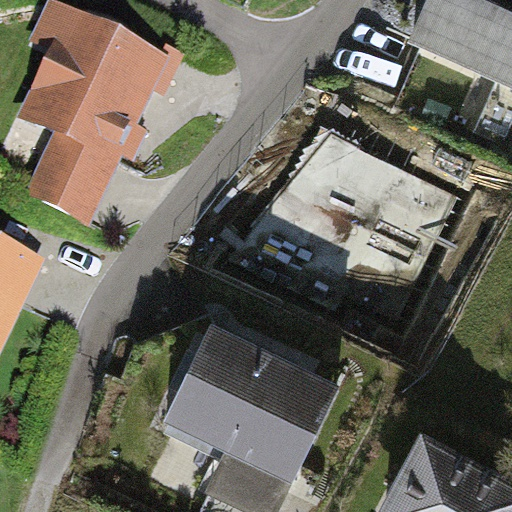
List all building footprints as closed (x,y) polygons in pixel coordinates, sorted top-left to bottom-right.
[(160,51),(54,0),(50,0),(26,49),(50,60),(19,123),(51,139),(25,192),(92,225),(124,159),(135,165),(144,147),(153,130),(144,125),(157,99),(166,104),(190,54),(165,41),(160,51)] [(511,7),(496,0),(428,0),(412,37),(511,85),(511,7)] [(338,132),(232,261),(333,314),(346,296),(399,326),(460,206),(338,132)] [(0,356),(33,288),(46,261),(0,238),(0,356)] [(213,320),(168,416),(232,446),(209,495),(245,511),(282,511),(344,381),(213,320)] [(511,511),(511,478),(423,431),(379,511),(511,511)]
